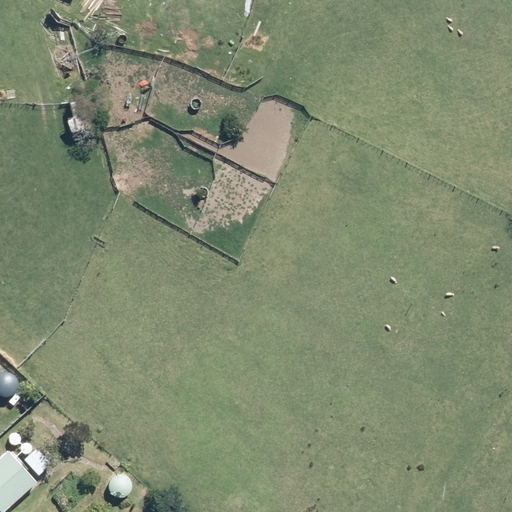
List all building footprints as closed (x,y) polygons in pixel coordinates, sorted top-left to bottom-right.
[(255,22),(276,29),(282,12),(260,5),(255,22)] [(95,125),(88,97),(70,102),(74,117),(69,118),(73,130),(95,125)] [(0,419),(2,418),(4,416),(6,413),(7,411),(8,408),(9,405),(8,402),(8,399),(7,396),(5,394),(3,392),(1,390),(0,389),(0,419)] [(25,459),(39,475),(51,465),(38,449),(25,459)] [(9,451),(0,459),(0,508),(3,511),(6,511),(39,483),(9,451)]
